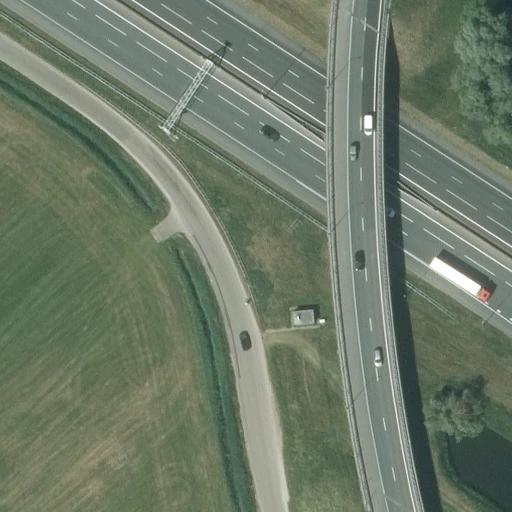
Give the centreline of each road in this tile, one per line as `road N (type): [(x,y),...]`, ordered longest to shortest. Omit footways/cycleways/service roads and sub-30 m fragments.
road 1 (unclassified): [(0,49),(85,105),(191,202),(231,289),(275,511)]
road 2 (motorway): [(59,0),(511,297)]
road 3 (motorway): [(365,0),(363,239),(399,511)]
road 4 (motorway): [(511,224),(168,0)]
